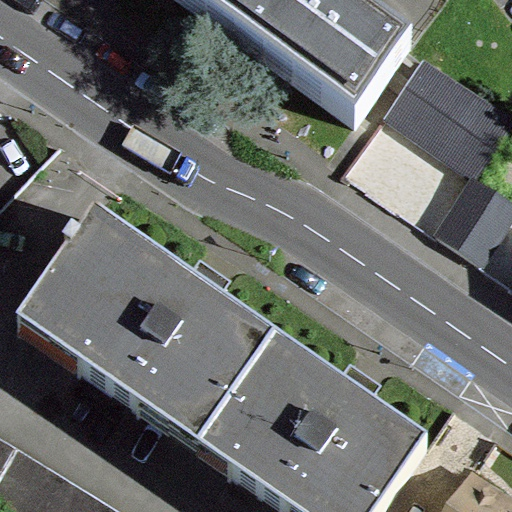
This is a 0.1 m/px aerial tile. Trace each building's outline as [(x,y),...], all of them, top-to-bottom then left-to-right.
[(361,0),(232,0),(409,127),(453,66),(361,0)] [(451,93),(417,140),(445,160),(479,112),(451,93)] [(507,132),(479,112),(445,160),(473,180),(507,132)] [(483,273),(511,230),(511,200),(474,180),(435,241),(483,273)] [(199,459),(277,347),(245,325),(244,327),(216,308),(224,296),(194,275),(186,288),(157,268),(159,265),(98,223),(79,249),(74,246),(66,257),(72,261),(20,335),(82,378),(84,376),(140,415),(138,417),(199,459)] [(386,511),(429,451),(396,429),(394,431),(366,412),(374,400),(344,379),(336,391),(307,371),(309,369),(277,347),(199,459),(232,482),(233,479),(279,511),(386,511)] [(0,443),(0,483),(18,454),(0,443)] [(0,483),(0,511),(14,511),(41,468),(18,454),(0,483)] [(41,468),(14,511),(45,511),(64,482),(41,468)] [(64,482),(45,511),(76,511),(86,496),(64,482)] [(511,511),(511,508),(472,482),(451,511),(511,511)] [(86,496),(76,511),(106,511),(109,509),(86,496)]
